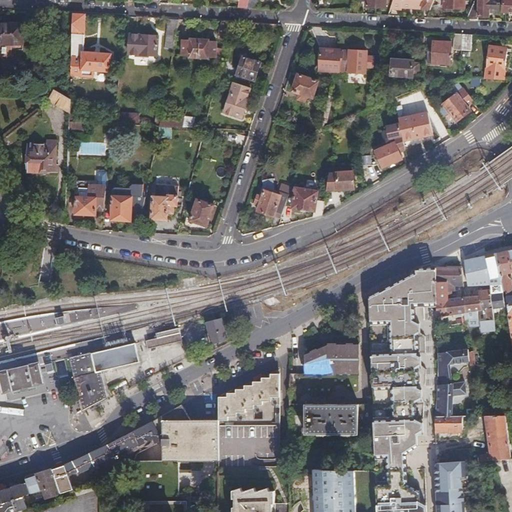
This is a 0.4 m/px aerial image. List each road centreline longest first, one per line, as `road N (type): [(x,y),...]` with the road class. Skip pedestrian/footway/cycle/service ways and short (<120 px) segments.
road 1 (tertiary): [(511,219),(371,275),(126,409),(101,434),(0,470)]
road 2 (residential): [(294,19),(0,2)]
road 3 (residential): [(225,255),(331,222),(486,125)]
road 4 (residential): [(225,255),(294,19)]
road 5 (residential): [(511,30),(294,19)]
road 6 (residential): [(50,231),(225,255)]
